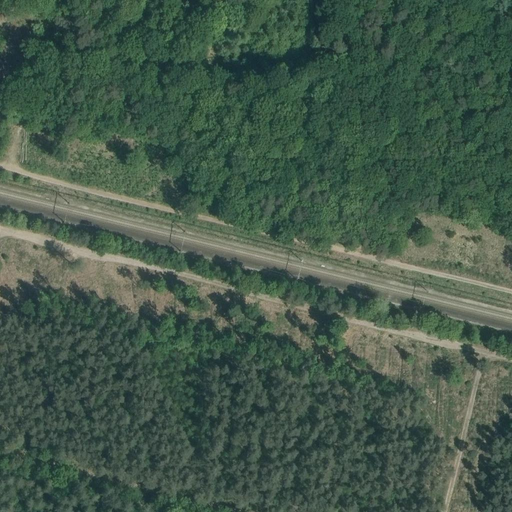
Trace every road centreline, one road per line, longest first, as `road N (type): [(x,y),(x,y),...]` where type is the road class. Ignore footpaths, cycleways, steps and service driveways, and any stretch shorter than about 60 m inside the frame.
road 1 (track): [(511,351),(0,225)]
road 2 (track): [(0,166),(511,291)]
road 3 (track): [(233,511),(0,455)]
road 4 (track): [(441,511),(481,344)]
